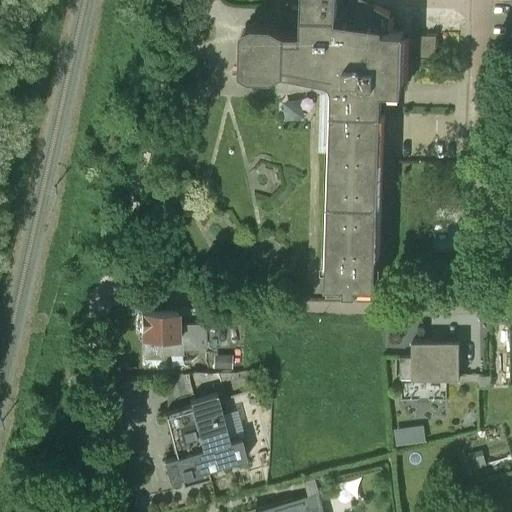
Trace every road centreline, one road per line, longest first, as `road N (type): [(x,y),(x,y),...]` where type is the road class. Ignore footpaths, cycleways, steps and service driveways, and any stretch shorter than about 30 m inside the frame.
road 1 (residential): [(112,511),(99,303),(112,288),(271,305),(469,308)]
road 2 (residential): [(480,0),(469,308)]
